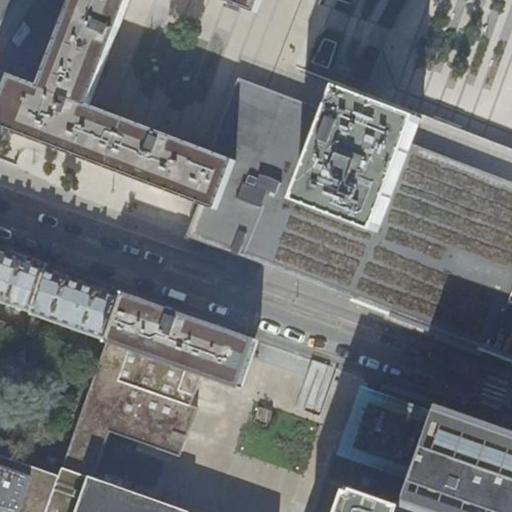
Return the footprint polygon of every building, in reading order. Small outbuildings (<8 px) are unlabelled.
[(474,345),(511,359),(511,189),(409,148),(420,118),(342,89),(330,118),(245,88),(219,155),(208,151),(90,106),(130,0),(221,0),(258,14),(262,0),(74,0),(60,40),(42,87),(20,81),(18,86),(1,126),(41,142),(135,178),(190,198),(201,203),(189,236),(198,240),(255,262),(308,282),(368,305),(427,327),(474,345)] [(24,22),(12,39),(19,47),(31,30),(24,22)] [(8,252),(0,249),(0,302),(35,315),(51,267),(8,252)] [(89,281),(51,267),(35,315),(35,316),(109,342),(126,294),(89,281)] [(404,511),(406,509),(416,480),(389,470),(345,455),(338,452),(328,482),(334,484),(324,511),(185,511),(122,489),(125,481),(109,475),(106,484),(94,479),(111,432),(182,458),(199,409),(193,406),(204,377),(236,387),(253,339),(209,323),(143,300),(126,294),(109,342),(61,477),(48,511),(404,511)] [(389,470),(416,396),(391,387),(387,399),(367,392),(345,455),(389,470)] [(511,511),(511,430),(491,423),(416,396),(389,470),(416,480),(406,509),(413,511),(511,511)] [(0,511),(48,511),(61,477),(0,455),(0,511)]
